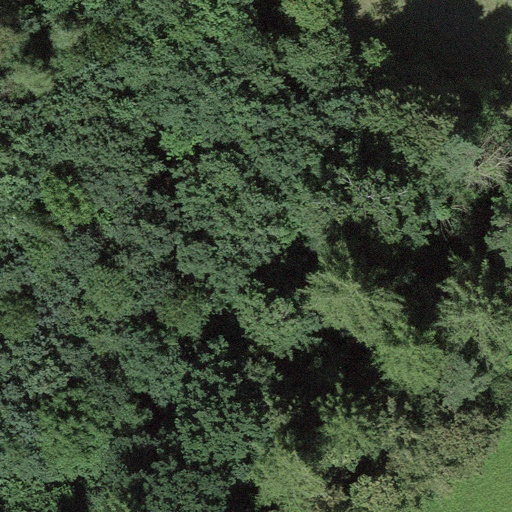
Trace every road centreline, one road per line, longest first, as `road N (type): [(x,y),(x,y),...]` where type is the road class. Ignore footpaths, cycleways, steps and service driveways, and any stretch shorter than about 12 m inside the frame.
road 1 (track): [(74,511),(184,400),(413,93),(511,183)]
road 2 (track): [(511,373),(347,511)]
